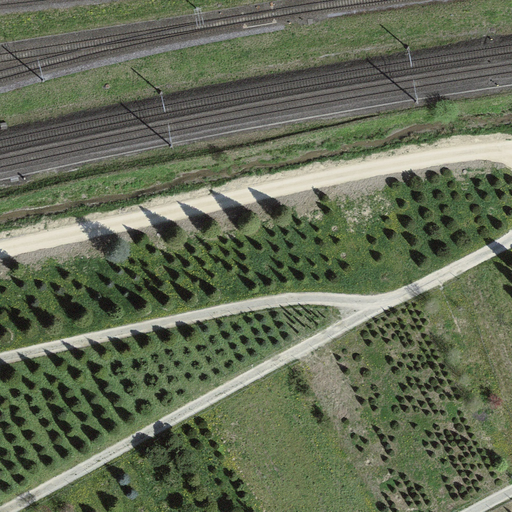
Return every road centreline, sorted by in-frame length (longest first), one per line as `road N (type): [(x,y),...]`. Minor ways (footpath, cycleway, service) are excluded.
road 1 (track): [(22,511),(511,248)]
road 2 (track): [(0,254),(511,153)]
road 3 (track): [(0,363),(320,295),(371,324)]
